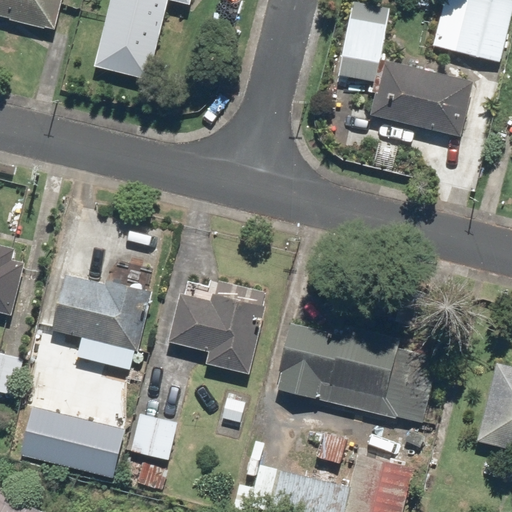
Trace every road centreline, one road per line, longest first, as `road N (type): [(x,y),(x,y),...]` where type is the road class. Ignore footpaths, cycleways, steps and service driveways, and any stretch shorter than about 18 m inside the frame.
road 1 (residential): [(511,251),(248,187)]
road 2 (residential): [(248,187),(0,126)]
road 3 (residential): [(294,0),(248,187)]
